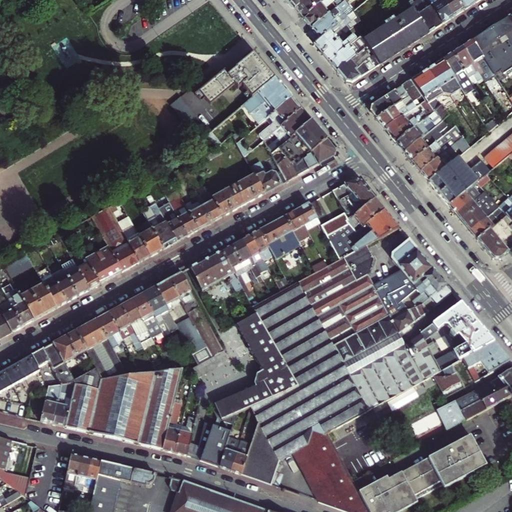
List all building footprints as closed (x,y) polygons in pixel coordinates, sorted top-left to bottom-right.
[(281,0),(284,3),(286,1),(291,7),(299,17),(317,3),(319,0),(281,0)] [(308,28),(338,2),(336,0),(328,0),(320,7),(317,3),(299,17),(304,22),(308,28)] [(317,38),(349,11),(350,10),(344,4),(348,0),(340,0),(338,2),(308,28),(312,32),(317,38)] [(406,0),(405,1),(409,8),(425,32),(433,27),(439,23),(424,0),(406,0)] [(424,0),(439,23),(444,19),(449,16),(439,0),(424,0)] [(454,13),(460,9),(454,0),(439,0),(449,16),(454,13)] [(471,3),(468,0),(454,0),(460,9),(465,6),(471,3)] [(382,26),(361,39),(365,45),(376,63),(395,51),(418,36),(425,32),(409,8),(391,20),(389,18),(380,24),(382,26)] [(318,52),(340,33),(337,29),(352,16),(349,11),(317,38),(311,44),(315,48),(318,52)] [(484,63),(491,73),(494,78),(500,73),(499,71),(510,63),(508,60),(511,57),(511,25),(506,16),(496,22),(478,34),(464,42),(460,45),(478,74),(481,79),(486,76),(479,66),(484,63)] [(322,57),(326,62),(358,35),(355,32),(346,40),(340,33),(318,52),(322,57)] [(358,35),(326,62),(330,66),(334,71),(365,45),(361,39),(358,35)] [(348,82),(376,63),(365,45),(334,71),(341,80),(345,81),(348,82)] [(478,74),(460,45),(456,48),(450,52),(465,76),(469,73),(472,77),(478,74)] [(461,79),(465,76),(450,52),(445,55),(439,59),(446,70),(457,87),(463,82),(461,79)] [(212,106),(236,86),(239,90),(244,87),(254,99),(276,81),(267,70),(255,56),(229,78),(226,74),(202,94),(212,106)] [(421,87),(446,70),(439,59),(425,68),(413,76),(421,87)] [(486,76),(491,73),(484,63),(479,66),(486,76)] [(465,76),(469,83),(474,80),(472,77),(469,73),(465,76)] [(413,76),(408,79),(415,91),(421,87),(413,76)] [(408,79),(398,86),(405,96),(372,119),(376,124),(380,128),(422,100),(415,91),(408,79)] [(254,99),(248,105),(264,124),(267,121),(270,118),(292,100),(285,91),(276,81),(254,99)] [(405,96),(398,86),(367,106),(367,112),(369,115),(372,119),(405,96)] [(198,118),(182,100),(173,108),(188,126),(198,118)] [(298,106),(292,100),(270,118),(276,125),(265,134),(266,135),(263,139),(266,143),(275,135),(303,112),(298,106)] [(427,108),(422,100),(380,128),(384,133),(386,136),(420,111),(424,117),(429,113),(427,108)] [(429,113),(437,106),(434,102),(427,108),(429,113)] [(437,106),(429,113),(438,121),(445,116),(437,106)] [(423,118),(424,117),(420,111),(386,136),(390,140),(393,144),(423,118)] [(307,117),(303,112),(275,135),(280,142),(284,147),(297,137),(312,124),(307,117)] [(423,118),(393,144),(397,149),(401,153),(431,128),(423,118)] [(312,124),(297,137),(302,143),(307,151),(312,156),(316,154),(329,144),(320,133),(312,124)] [(436,139),(409,163),(413,168),(417,173),(460,137),(452,126),(436,139)] [(201,133),(197,128),(189,135),(193,140),(201,133)] [(431,128),(401,153),(405,158),(409,163),(436,139),(431,133),(433,131),(431,128)] [(490,169),(511,150),(511,131),(481,158),(490,169)] [(448,164),(467,148),(460,137),(417,173),(420,177),(425,183),(448,164)] [(243,142),(238,145),(242,154),(248,149),(243,142)] [(280,142),(270,150),(273,156),(284,147),(280,142)] [(336,158),(336,152),(332,148),(329,144),(316,154),(309,158),(306,158),(307,160),(298,168),(296,165),(293,166),(291,164),(288,159),(284,162),(279,167),(282,172),(288,184),(336,158)] [(209,155),(208,156),(211,162),(225,154),(221,147),(218,150),(209,155)] [(263,164),(252,169),(256,177),(266,196),(276,190),(288,184),(282,172),(277,175),(272,175),(269,176),(266,178),(264,174),(267,173),(263,164)] [(468,188),(448,164),(425,183),(427,185),(435,194),(445,207),(468,188)] [(170,176),(159,183),(162,188),(173,182),(170,176)] [(266,196),(256,177),(214,200),(224,219),(245,208),(266,196)] [(452,216),(483,191),(475,182),(468,188),(445,207),(448,211),(452,216)] [(346,215),(351,223),(377,201),(366,189),(363,185),(353,183),(334,193),(346,215)] [(490,199),(483,191),(452,216),(455,220),(459,224),(490,199)] [(170,204),(189,238),(194,235),(200,232),(186,207),(178,192),(167,198),(170,204)] [(197,198),(201,205),(212,225),(217,223),(224,219),(214,200),(210,193),(204,196),(202,195),(197,198)] [(497,206),(490,199),(459,224),(462,228),(466,232),(497,206)] [(381,206),(377,201),(351,223),(356,230),(361,226),(364,229),(386,213),(381,206)] [(506,211),(511,205),(511,204),(509,202),(503,208),(506,211)] [(318,203),(311,207),(318,220),(318,221),(326,217),(318,203)] [(159,210),(178,244),(184,241),(189,238),(170,204),(165,207),(159,210)] [(192,204),(186,207),(200,232),(206,229),(212,225),(201,205),(194,208),(192,204)] [(149,222),(165,252),(170,249),(178,244),(159,210),(157,205),(152,207),(143,212),(149,222)] [(511,205),(506,211),(503,208),(500,210),(504,215),(511,223),(511,205)] [(497,206),(466,232),(469,236),(473,242),(491,226),(488,223),(496,217),(494,215),(500,210),(497,206)] [(318,220),(311,207),(305,210),(299,213),(310,232),(321,226),(318,221),(318,220)] [(112,254),(129,245),(128,243),(118,224),(112,213),(110,209),(93,219),(109,249),(112,254)] [(310,232),(299,213),(293,216),(286,220),(300,245),(313,238),(310,232)] [(393,222),(386,213),(364,229),(358,234),(335,252),(341,263),(368,248),(400,230),(393,222)] [(323,229),(335,252),(358,234),(356,230),(351,223),(346,215),(323,229)] [(498,220),(491,226),(473,242),(483,253),(489,261),(497,261),(511,246),(511,223),(504,215),(498,220)] [(488,223),(491,226),(498,220),(496,217),(488,223)] [(129,218),(118,224),(128,243),(129,245),(141,265),(146,262),(152,259),(136,229),(129,218)] [(300,245),(286,220),(272,228),(261,234),(277,263),(303,249),(300,245)] [(136,229),(152,259),(158,255),(165,252),(149,222),(136,229)] [(274,266),(277,264),(277,263),(261,234),(257,236),(252,239),(266,262),(271,259),(274,266)] [(266,262),(252,239),(248,241),(244,243),(261,275),(270,271),(269,269),(266,262)] [(341,263),(330,269),(317,276),(292,290),(283,295),(258,308),(255,310),(258,315),(297,384),(300,389),(287,394),(274,400),(252,410),(259,427),(252,446),(242,478),(272,488),(279,468),(281,463),(294,456),(319,505),(339,511),(366,511),(352,483),(338,454),(329,434),(348,424),(435,377),(441,373),(435,363),(432,357),(427,346),(424,340),(421,335),(406,346),(400,335),(436,308),(453,294),(450,291),(447,286),(431,299),(425,304),(408,313),(402,316),(398,311),(401,308),(399,306),(402,303),(411,296),(427,281),(424,277),(433,270),(414,247),(410,241),(392,255),(392,260),(401,272),(375,286),(370,278),(372,277),(376,262),(368,248),(341,263)] [(239,245),(233,249),(248,274),(250,279),(252,283),(254,286),(260,282),(262,287),(266,285),(261,275),(244,243),(239,245)] [(129,245),(112,254),(123,274),(126,273),(131,270),(141,265),(129,245)] [(112,254),(109,249),(87,261),(89,264),(91,267),(102,286),(112,280),(123,274),(112,254)] [(248,274),(233,249),(229,251),(224,254),(244,291),(255,310),(258,308),(246,287),(246,285),(245,282),(250,279),(248,274)] [(28,254),(4,267),(12,280),(35,268),(28,254)] [(244,291),(224,254),(209,262),(192,271),(204,293),(232,278),(234,281),(232,285),(238,294),(244,291)] [(266,262),(269,269),(274,266),(271,259),(266,262)] [(77,268),(74,262),(63,268),(66,274),(77,268)] [(89,264),(78,269),(80,273),(91,267),(89,264)] [(327,264),(314,271),(317,276),(330,269),(327,264)] [(91,267),(80,273),(91,292),(96,289),(102,286),(91,267)] [(77,268),(66,274),(79,299),(85,296),(91,292),(80,273),(78,269),(77,268)] [(425,293),(431,299),(447,286),(440,278),(433,270),(424,277),(427,281),(411,296),(416,301),(425,293)] [(55,280),(69,305),(73,302),(79,299),(66,274),(55,280)] [(225,354),(182,276),(177,279),(171,283),(181,301),(190,319),(213,361),(225,354)] [(45,287),(58,310),(63,307),(69,305),(55,280),(54,278),(44,284),(45,287)] [(287,281),(278,285),(283,295),(292,290),(287,281)] [(171,307),(181,301),(171,283),(165,286),(157,290),(167,309),(171,307)] [(3,290),(6,296),(24,329),(28,326),(35,323),(23,299),(14,284),(3,290)] [(23,299),(35,323),(46,317),(58,310),(45,287),(23,299)] [(177,326),(170,313),(167,309),(157,290),(151,294),(145,297),(154,316),(161,328),(166,325),(171,335),(179,331),(177,326)] [(0,299),(0,311),(13,335),(18,332),(24,329),(6,296),(0,299)] [(139,300),(133,304),(143,322),(154,316),(145,297),(139,300)] [(398,311),(402,316),(408,313),(402,303),(399,306),(401,308),(398,311)] [(153,340),(143,322),(133,304),(128,306),(122,310),(142,346),(153,340)] [(462,304),(433,326),(439,333),(447,327),(458,341),(461,338),(469,348),(457,357),(458,364),(463,361),(493,344),(490,340),(484,333),(478,325),(472,317),(465,308),(462,304)] [(138,353),(144,350),(142,346),(122,310),(117,313),(111,316),(120,334),(125,344),(129,349),(134,346),(138,353)] [(0,342),(7,339),(13,335),(0,311),(0,342)] [(238,326),(264,374),(258,376),(256,386),(257,388),(216,405),(221,414),(224,422),(226,421),(239,415),(247,411),(252,410),(274,400),(287,394),(300,389),(297,384),(258,315),(238,326)] [(120,334),(111,316),(105,319),(99,322),(115,352),(120,349),(119,347),(114,338),(120,334)] [(161,328),(154,316),(143,322),(153,340),(153,341),(164,335),(161,328)] [(213,361),(190,319),(177,326),(179,331),(200,368),(213,361)] [(76,387),(73,401),(72,403),(66,430),(124,444),(162,453),(177,395),(183,373),(171,374),(158,376),(144,378),(129,380),(115,352),(99,322),(89,328),(77,334),(88,354),(97,373),(77,384),(76,387)] [(67,365),(88,354),(77,334),(68,339),(57,346),(67,365)] [(125,344),(120,334),(114,338),(119,347),(125,344)] [(153,340),(142,346),(144,350),(155,345),(153,341),(153,340)] [(434,342),(427,346),(432,357),(440,354),(434,342)] [(500,370),(509,364),(502,356),(493,344),(463,361),(468,371),(481,365),(487,372),(485,374),(487,376),(500,370)] [(76,387),(77,384),(67,365),(57,346),(45,352),(33,358),(40,370),(50,364),(63,388),(69,388),(76,387)] [(230,364),(225,354),(213,361),(200,368),(194,371),(195,374),(199,381),(204,378),(230,364)] [(40,370),(33,358),(19,366),(6,373),(0,376),(0,395),(41,373),(40,370)] [(444,372),(453,387),(463,382),(454,366),(444,372)] [(461,413),(466,422),(499,405),(504,402),(511,398),(511,397),(511,371),(498,380),(506,389),(461,413)] [(441,373),(435,377),(443,393),(453,387),(444,372),(441,373)] [(480,380),(476,372),(470,375),(475,383),(480,380)] [(50,389),(41,424),(48,425),(55,427),(57,418),(54,417),(57,407),(58,407),(63,388),(50,389)] [(57,418),(55,427),(60,428),(66,430),(72,403),(66,402),(69,388),(63,388),(58,407),(57,407),(54,417),(57,418)] [(168,454),(175,456),(180,434),(182,429),(176,427),(182,404),(179,403),(181,396),(177,395),(162,453),(168,454)] [(456,403),(447,408),(457,428),(462,425),(466,422),(461,413),(460,410),(456,403)] [(457,428),(447,408),(439,412),(448,432),(457,428)] [(180,434),(175,456),(181,457),(187,458),(197,416),(199,410),(194,409),(192,418),(189,420),(186,432),(188,432),(187,436),(180,434)] [(235,426),(239,415),(226,421),(226,422),(235,426)] [(217,443),(221,429),(207,424),(200,449),(205,451),(201,463),(209,466),(217,443)] [(217,443),(209,466),(217,469),(220,470),(229,444),(230,440),(233,433),(221,429),(217,443)] [(352,483),(366,511),(394,511),(396,511),(414,502),(441,488),(483,465),(469,438),(383,484),(374,489),(367,476),(352,483)] [(1,439),(0,443),(0,479),(3,482),(5,474),(13,442),(4,440),(1,439)] [(230,440),(229,444),(220,470),(226,472),(230,473),(239,448),(240,443),(230,440)] [(239,448),(230,473),(239,476),(242,478),(252,446),(241,442),(240,443),(239,448)] [(77,457),(73,456),(60,508),(58,511),(69,511),(73,495),(83,459),(77,457)] [(83,498),(92,461),(83,459),(73,495),(83,498)] [(95,491),(102,463),(99,463),(92,461),(83,498),(93,500),(95,491)] [(155,484),(156,476),(128,470),(102,463),(95,491),(93,500),(89,511),(118,511),(122,498),(125,484),(147,489),(147,486),(151,487),(155,484)] [(485,468),(483,465),(441,488),(443,490),(485,468)] [(282,469),(279,468),(272,488),(280,491),(284,479),(279,477),(282,469)] [(5,474),(3,482),(7,485),(14,491),(22,497),(26,499),(31,480),(5,474)] [(174,511),(264,511),(178,481),(172,480),(170,487),(174,494),(180,495),(174,511)] [(8,494),(11,492),(14,491),(7,485),(4,487),(8,494)] [(14,491),(11,492),(18,499),(22,497),(14,491)] [(396,511),(394,511),(401,511),(416,505),(414,502),(396,511)]
